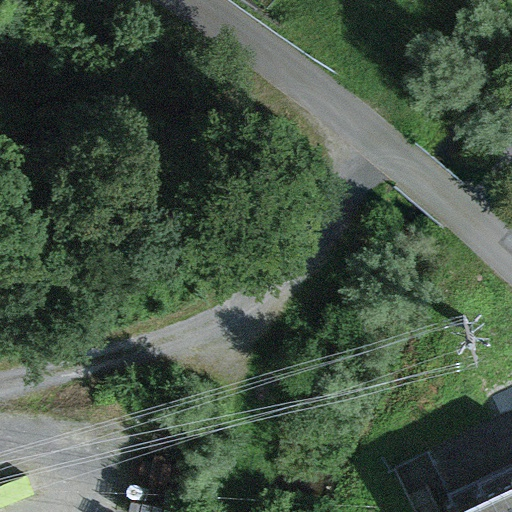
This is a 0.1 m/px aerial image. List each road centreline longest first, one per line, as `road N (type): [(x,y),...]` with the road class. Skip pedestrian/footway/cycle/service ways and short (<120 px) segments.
road 1 (unclassified): [(511,259),(296,76),(189,0)]
road 2 (motorway): [(410,0),(511,86)]
